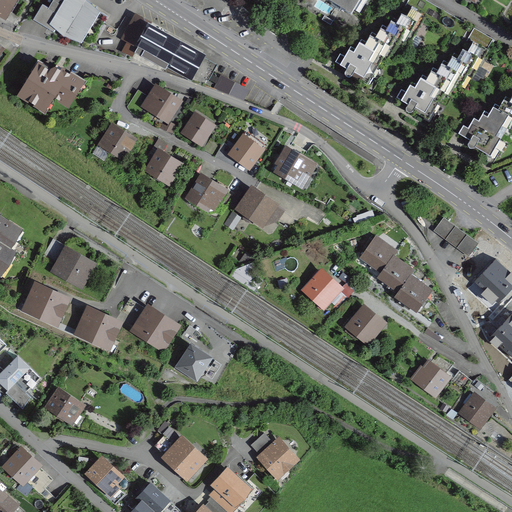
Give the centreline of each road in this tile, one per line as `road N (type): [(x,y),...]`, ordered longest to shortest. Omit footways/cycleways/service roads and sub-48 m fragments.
road 1 (residential): [(437,453),(0,167)]
road 2 (residential): [(381,187),(360,183),(306,131),(267,114),(0,32)]
road 3 (primary): [(154,0),(400,159)]
road 4 (residential): [(489,367),(419,237),(381,187)]
road 5 (residential): [(106,511),(0,408)]
road 6 (residential): [(368,298),(471,367),(489,367)]
road 7 (primary): [(400,159),(511,239)]
